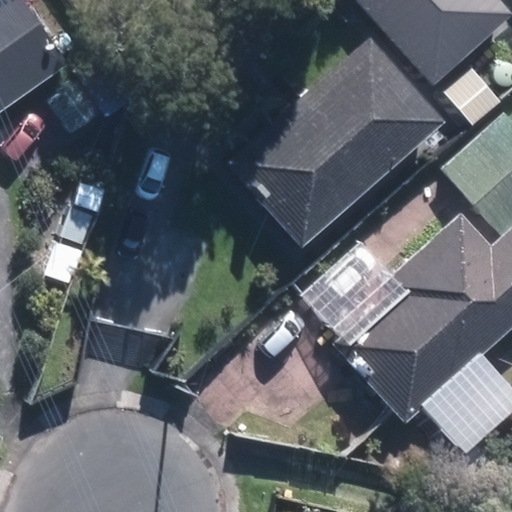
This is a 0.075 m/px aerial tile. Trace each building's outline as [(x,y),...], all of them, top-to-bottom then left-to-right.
[(29,0),(0,0),(0,98),(2,101),(68,53),(29,0)] [(359,0),(371,18),(397,0),(359,0)] [(370,28),(227,153),(300,236),(443,110),(370,28)] [(511,139),(491,116),(442,160),(499,224),(511,212),(511,139)] [(511,215),(489,236),(460,204),(380,276),(389,287),(335,335),(406,412),(511,316),(511,215)]
